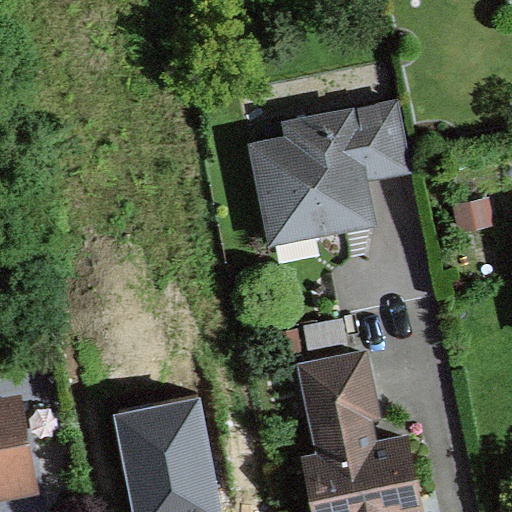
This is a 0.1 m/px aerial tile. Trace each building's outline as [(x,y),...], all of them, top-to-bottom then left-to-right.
[(364,168),(413,158),(401,94),(290,116),(292,130),(258,138),(272,212),(303,206),(316,217),(349,211),(354,200),(349,184),(366,180),(364,168)] [(372,207),(366,180),(349,184),(354,200),(349,211),(372,207)] [(303,206),(272,212),(274,225),(316,217),(303,206)] [(372,207),(349,211),(316,217),(317,222),(373,211),(372,207)] [(317,222),(316,217),(274,225),(276,230),(317,222)] [(321,511),(385,511),(388,506),(418,500),(422,499),(407,430),(376,438),(368,407),(378,405),(364,346),(306,358),(326,448),(310,450),(321,511)] [(200,383),(113,404),(138,511),(207,511),(230,507),(200,383)] [(0,481),(30,476),(16,397),(0,400),(0,481)] [(411,511),(421,510),(418,500),(388,506),(385,511),(411,511)]
